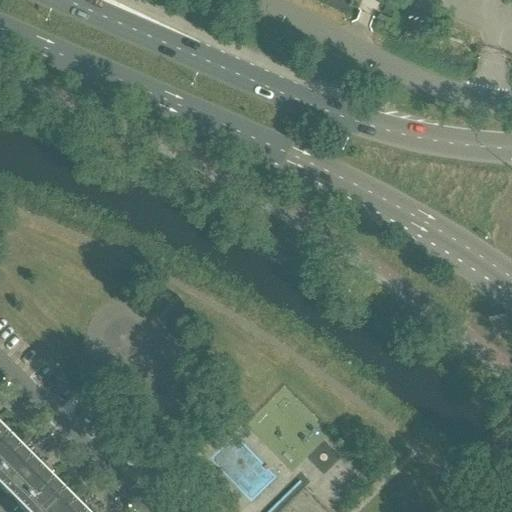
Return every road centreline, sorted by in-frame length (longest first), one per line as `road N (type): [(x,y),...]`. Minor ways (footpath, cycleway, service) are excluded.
road 1 (trunk): [(0,29),(310,164),(511,279)]
road 2 (trunk): [(511,149),(438,143),(325,113),(55,0)]
road 3 (residential): [(144,511),(0,366)]
road 4 (unclassified): [(351,44),(427,84),(485,102),(511,101)]
